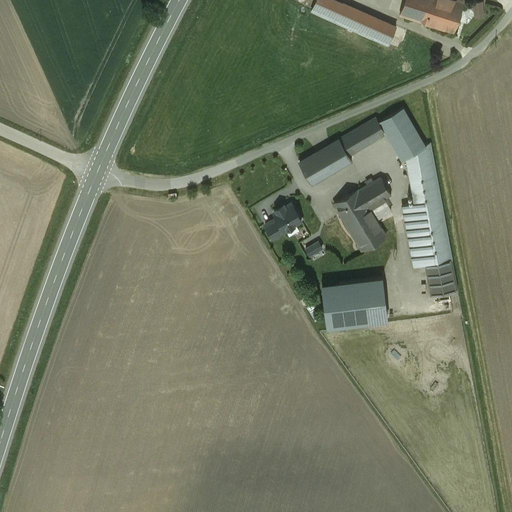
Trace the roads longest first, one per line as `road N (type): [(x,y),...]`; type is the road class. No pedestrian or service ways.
road 1 (unclassified): [(97,172),(153,184),(217,173),(436,78),(511,11)]
road 2 (secondary): [(97,172),(0,443)]
road 3 (secondary): [(179,0),(97,172)]
